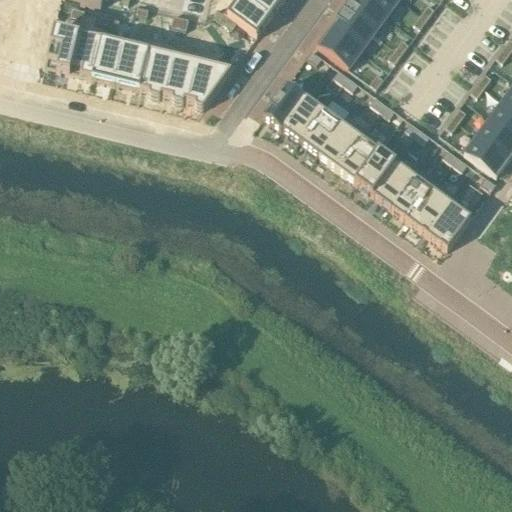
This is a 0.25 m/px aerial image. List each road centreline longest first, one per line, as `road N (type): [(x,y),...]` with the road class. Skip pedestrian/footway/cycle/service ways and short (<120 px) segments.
road 1 (residential): [(511,345),(266,165),(202,154)]
road 2 (residential): [(0,106),(202,154)]
road 3 (residential): [(202,154),(316,0)]
